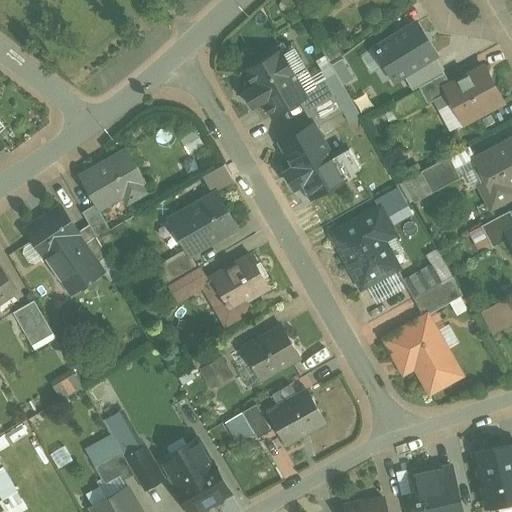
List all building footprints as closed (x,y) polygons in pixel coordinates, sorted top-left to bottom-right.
[(379,60),(396,87),(437,61),(419,34),(379,60)] [(283,50),(246,71),(273,117),(306,99),(310,97),(306,91),(291,63),(286,66),(279,54),(284,51),(283,50)] [(452,84),(446,87),(450,93),(466,124),(504,103),(485,67),(452,84)] [(446,74),(420,87),(429,104),(450,93),(446,87),(452,84),(446,74)] [(327,79),(306,91),(310,97),(306,99),(312,109),(336,95),(327,79)] [(347,89),(336,95),(344,109),(344,110),(352,123),(362,118),(363,118),(347,89)] [(336,95),(312,109),(320,123),(344,110),(344,109),(336,95)] [(314,125),(283,142),(314,197),(345,180),(343,177),(359,169),(348,151),(333,159),(314,125)] [(192,153),(207,145),(200,130),(184,138),(192,153)] [(511,141),(504,146),(503,144),(477,157),(489,181),(482,185),(493,207),(511,197),(511,141)] [(113,163),(99,171),(97,168),(81,178),(100,210),(116,200),(114,197),(123,191),(129,202),(147,192),(143,185),(147,183),(128,151),(126,152),(128,154),(114,161),(113,159),(111,160),(113,163)] [(451,157),(422,172),(433,193),(462,178),(451,157)] [(219,193),(171,220),(172,222),(178,218),(186,231),(184,232),(196,252),(239,227),(219,193)] [(80,233),(62,207),(28,230),(47,257),(48,256),(74,293),(104,272),(98,263),(79,235),(81,234),(80,233)] [(99,215),(94,208),(94,207),(84,213),(91,226),(98,238),(111,230),(102,213),(99,215)] [(381,208),(334,234),(364,287),(398,267),(385,243),(397,237),(381,208)] [(511,212),(511,211),(483,226),(494,247),(511,238),(508,232),(511,230),(511,212)] [(98,238),(91,226),(80,233),(81,234),(79,235),(98,263),(108,256),(98,238)] [(188,249),(161,264),(172,284),(181,278),(199,268),(188,249)] [(252,256),(214,278),(221,292),(217,308),(227,325),(245,315),(249,303),(256,299),(257,295),(255,292),(268,285),(270,288),(271,287),(252,256)] [(0,262),(0,303),(3,301),(19,290),(0,262)] [(199,268),(181,278),(190,294),(210,283),(201,267),(199,268)] [(436,268),(407,285),(415,299),(444,282),(436,268)] [(444,282),(415,299),(423,313),(462,290),(454,277),(444,282)] [(172,284),(171,284),(180,300),(190,294),(181,278),(172,284)] [(36,301),(23,308),(30,320),(21,325),(34,346),(55,334),(36,301)] [(463,375),(429,315),(386,339),(397,359),(409,352),(432,393),(463,375)] [(284,326),(244,348),(262,380),(302,357),(284,326)] [(215,346),(191,360),(198,372),(203,369),(202,368),(221,357),(215,346)] [(221,357),(202,368),(203,369),(214,389),(233,378),(221,357)] [(64,377),(30,398),(36,407),(70,386),(64,377)] [(309,390),(269,412),(287,444),(326,422),(309,390)] [(258,405),(244,413),(259,439),(272,431),(258,405)] [(25,424),(10,432),(15,443),(31,434),(25,424)] [(212,463),(198,439),(163,459),(176,483),(175,484),(190,511),(199,511),(232,494),(214,462),(212,463)] [(511,444),(476,453),(488,507),(511,501),(511,444)] [(56,453),(63,467),(76,460),(70,447),(56,453)] [(164,479),(146,448),(127,459),(136,475),(145,490),(164,479)] [(123,452),(96,467),(104,480),(118,471),(124,482),(125,481),(136,475),(127,459),(123,452)] [(453,466),(411,475),(419,511),(464,511),(459,489),(457,489),(452,467),(454,467),(453,466)] [(0,492),(12,511),(27,511),(34,508),(8,467),(0,472),(0,492)] [(118,471),(104,480),(106,484),(102,487),(108,499),(111,497),(114,502),(130,492),(128,488),(129,488),(125,481),(124,482),(118,471)] [(130,492),(114,502),(111,497),(108,499),(93,508),(95,511),(142,511),(129,488),(128,488),(130,492)] [(388,511),(385,498),(368,501),(368,499),(348,504),(349,511),(388,511)]
